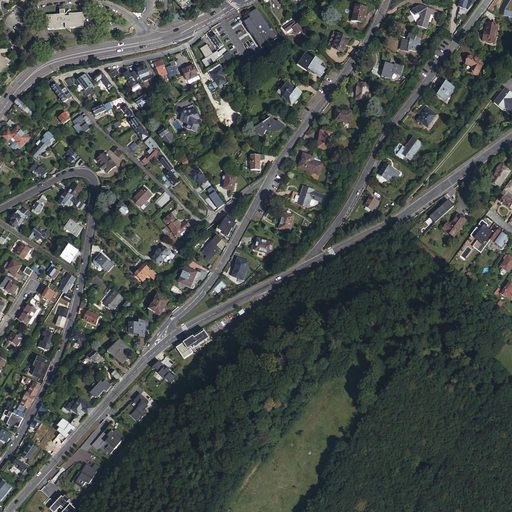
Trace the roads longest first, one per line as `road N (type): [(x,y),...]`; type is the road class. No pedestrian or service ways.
road 1 (residential): [(0,209),(67,173),(91,176),(95,189),(63,343),(0,465)]
road 2 (residential): [(303,268),(359,186),(383,134),(487,0)]
road 3 (residential): [(270,177),(201,223),(93,121),(60,77)]
road 4 (residential): [(303,268),(398,219),(511,137)]
road 5 (unclassified): [(270,177),(220,268),(162,327),(151,353)]
road 6 (unclassified): [(389,0),(270,177)]
road 7 (residential): [(10,511),(151,353)]
road 8 (residential): [(151,353),(303,268)]
road 9 (tertiary): [(143,42),(51,61),(0,113)]
